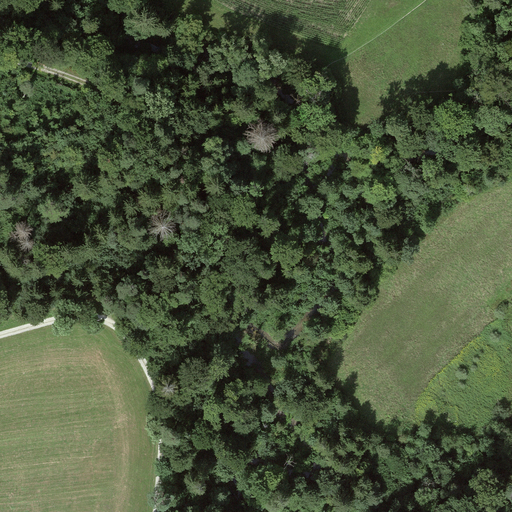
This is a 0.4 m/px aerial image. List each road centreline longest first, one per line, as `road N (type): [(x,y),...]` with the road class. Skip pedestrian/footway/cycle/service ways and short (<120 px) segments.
road 1 (track): [(157,511),(164,422),(129,336),(94,316),(0,335)]
road 2 (track): [(168,135),(131,105),(38,64),(0,58)]
